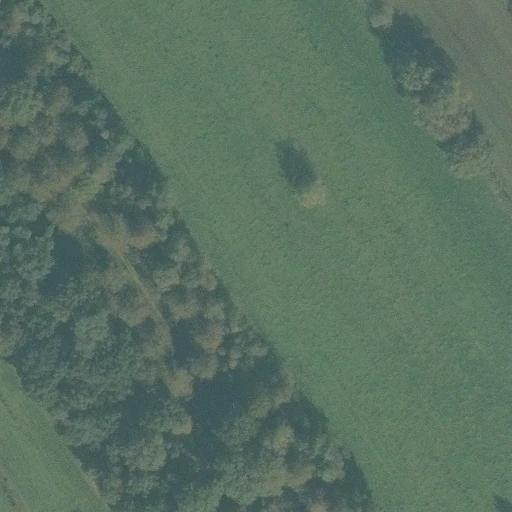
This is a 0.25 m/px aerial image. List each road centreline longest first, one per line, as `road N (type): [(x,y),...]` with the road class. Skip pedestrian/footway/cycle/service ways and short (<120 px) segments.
road 1 (track): [(287,511),(0,79)]
road 2 (track): [(0,128),(254,511)]
